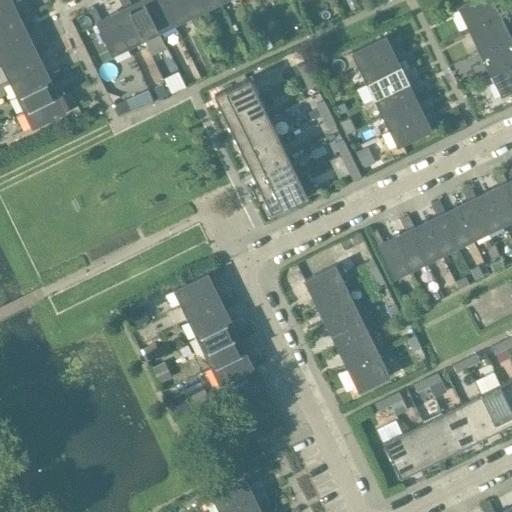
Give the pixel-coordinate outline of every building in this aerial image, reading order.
[(0,0),(0,8),(13,3),(11,0),(0,0)] [(129,0),(125,0),(120,2),(123,8),(126,6),(143,39),(149,52),(164,44),(158,32),(142,0),(138,0),(131,4),(129,0)] [(142,0),(158,32),(173,24),(161,0),(142,0)] [(180,0),(161,0),(173,24),(188,17),(180,0)] [(199,0),(180,0),(188,17),(204,9),(199,0)] [(220,2),(219,0),(199,0),(204,9),(220,2)] [(492,0),(470,0),(457,6),(468,29),(499,14),(492,0)] [(0,8),(0,27),(20,18),(22,22),(27,19),(23,11),(18,14),(13,3),(0,8)] [(143,39),(126,6),(123,8),(111,14),(127,47),(143,39)] [(33,16),(29,8),(23,11),(27,19),(33,16)] [(127,47),(111,14),(100,19),(95,8),(90,10),(111,55),(127,47)] [(499,14),(468,29),(479,51),(510,36),(499,14)] [(20,18),(0,27),(0,46),(28,33),(22,22),(20,18)] [(396,30),(351,52),(359,68),(393,52),(387,40),(398,35),(396,30)] [(28,33),(0,46),(0,66),(2,65),(35,49),(33,44),(28,33)] [(511,40),(510,36),(479,51),(490,74),(511,62),(511,40)] [(48,47),(44,39),(38,42),(43,50),(48,47)] [(35,49),(2,65),(9,81),(43,65),(37,53),(43,50),(38,42),(33,44),(35,49)] [(393,52),(359,68),(367,83),(400,67),(398,63),(393,52)] [(409,58),(404,60),(408,69),(413,66),(409,58)] [(400,67),(367,83),(374,99),(408,83),(402,71),(408,69),(404,60),(398,63),(400,67)] [(309,72),(304,62),(297,65),(302,76),(309,72)] [(511,62),(490,74),(501,96),(511,90),(511,62)] [(43,65),(9,81),(17,96),(51,80),(52,84),(58,81),(54,73),(48,75),(43,65)] [(59,70),(54,73),(58,81),(63,78),(59,70)] [(315,85),(309,72),(302,76),(308,88),(315,85)] [(184,85),(179,75),(171,79),(176,89),(184,85)] [(249,77),(213,95),(223,115),(259,97),(249,77)] [(51,80),(17,96),(24,112),(58,95),(52,84),(51,80)] [(408,83),(374,99),(382,115),(416,98),(418,102),(423,100),(419,91),(413,94),(408,83)] [(424,89),(419,91),(423,100),(428,97),(424,89)] [(58,95),(24,112),(32,128),(77,106),(74,101),(63,106),(58,95)] [(269,117),(259,97),(223,115),(232,134),(269,117)] [(416,98),(382,115),(390,130),(423,114),(417,102),(418,102),(416,98)] [(328,112),(323,100),(316,104),(321,115),(328,112)] [(334,124),(328,112),(321,115),(327,127),(334,124)] [(423,114),(390,130),(397,146),(442,125),(439,120),(428,125),(423,114)] [(278,136),(269,117),(232,134),(242,154),(278,136)] [(342,122),(347,134),(355,131),(350,119),(342,122)] [(288,156),(278,136),(242,154),(252,173),(288,156)] [(348,151),(342,139),(335,143),(341,155),(348,151)] [(17,148),(13,140),(0,146),(0,147),(3,154),(17,148)] [(353,162),(348,151),(341,155),(346,166),(353,162)] [(371,153),(359,159),(363,168),(375,163),(371,153)] [(297,176),(288,156),(252,173),(261,193),(297,176)] [(500,170),(492,174),(495,180),(503,176),(500,170)] [(307,195),(297,176),(261,193),(271,213),(307,195)] [(511,219),(511,205),(501,183),(506,181),(503,176),(495,180),(498,185),(486,191),(503,224),(511,219)] [(511,178),(506,181),(501,183),(511,205),(511,178)] [(470,185),(461,189),(464,195),(472,191),(470,185)] [(503,224),(486,191),(475,196),(472,191),(464,195),(467,200),(471,198),(487,232),(503,224)] [(471,198),(467,200),(455,206),(471,239),(487,232),(471,198)] [(439,200),(430,204),(433,210),(441,206),(439,200)] [(456,247),(439,213),(444,211),(441,206),(433,210),(436,215),(424,221),(441,254),(456,247)] [(471,239),(455,206),(444,211),(439,213),(456,247),(471,239)] [(408,215),(399,219),(402,225),(410,221),(408,215)] [(424,221),(413,226),(410,221),(402,225),(405,230),(405,231),(409,229),(425,262),(441,254),(424,221)] [(425,262),(409,229),(405,231),(405,230),(393,236),(409,269),(425,262)] [(393,236),(382,241),(377,230),(372,233),(393,277),(409,269),(393,236)] [(365,263),(371,275),(379,271),(373,259),(365,263)] [(335,265),(304,280),(315,302),(346,287),(335,265)] [(482,276),(477,266),(470,269),(475,279),(482,276)] [(218,267),(174,289),(182,306),(215,289),(209,278),(220,272),(218,267)] [(379,271),(371,275),(377,286),(384,282),(379,271)] [(465,277),(455,281),(458,289),(468,285),(465,277)] [(346,287),(315,302),(325,324),(357,309),(346,287)] [(215,289),(182,306),(189,321),(222,305),(220,301),(215,289)] [(235,303),(231,295),(226,298),(230,306),(235,303)] [(222,305),(189,321),(197,337),(230,320),(224,309),(230,306),(226,298),(220,301),(222,305)] [(387,308),(393,319),(400,315),(395,304),(387,308)] [(357,309),(325,324),(336,346),(367,331),(357,309)] [(400,315),(393,319),(398,331),(406,327),(400,315)] [(230,320),(197,337),(204,352),(237,336),(239,340),(245,337),(241,329),(235,332),(230,320)] [(246,326),(241,329),(245,337),(250,334),(246,326)] [(367,331),(336,346),(347,368),(378,353),(367,331)] [(407,339),(413,351),(420,347),(414,335),(407,339)] [(511,335),(502,340),(506,348),(511,344),(511,335)] [(237,336),(204,352),(212,368),(245,351),(239,340),(237,336)] [(506,348),(502,340),(491,346),(494,354),(506,348)] [(245,351),(212,368),(220,384),(264,362),(261,357),(250,363),(245,351)] [(378,353),(347,368),(358,391),(389,376),(378,353)] [(479,361),(475,354),(463,360),(467,367),(479,361)] [(467,367),(463,360),(452,365),(455,372),(467,367)] [(168,370),(164,362),(152,368),(156,376),(168,370)] [(171,377),(168,370),(156,376),(160,383),(171,377)] [(428,386),(440,380),(437,373),(424,379),(428,386)] [(511,377),(499,384),(511,409),(511,377)] [(428,386),(424,379),(413,384),(417,391),(428,386)] [(257,380),(233,391),(239,402),(262,391),(257,380)] [(511,422),(511,409),(499,384),(480,393),(498,430),(511,422)] [(262,391),(239,402),(245,414),(268,402),(262,391)] [(401,399),(398,392),(385,398),(389,405),(401,399)] [(498,430),(480,393),(460,403),(478,439),(498,430)] [(389,405),(385,398),(374,403),(378,410),(389,405)] [(268,402),(245,414),(250,425),(274,413),(268,402)] [(478,439),(460,403),(441,413),(458,449),(478,439)] [(274,413),(250,425),(256,437),(279,425),(274,413)] [(458,449),(441,413),(421,422),(439,458),(458,449)] [(439,458),(421,422),(402,432),(419,468),(439,458)] [(279,425),(256,437),(261,447),(285,436),(279,425)] [(419,468),(402,432),(382,441),(400,477),(419,468)] [(256,474),(212,495),(220,511),(221,511),(254,496),(248,484),(259,479),(256,474)] [(254,496),(221,511),(260,511),(261,511),(259,507),(254,496)] [(269,511),(274,510),(270,502),(264,504),(267,511),(269,511)] [(483,511),(492,508),(489,503),(481,507),(483,511)]
